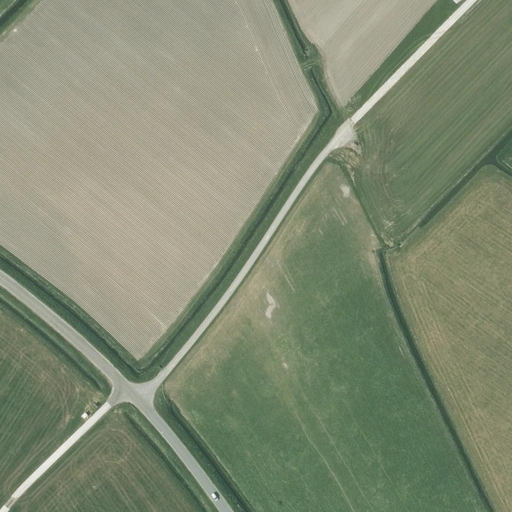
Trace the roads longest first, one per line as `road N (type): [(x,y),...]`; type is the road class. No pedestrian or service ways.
road 1 (unclassified): [(2,511),(122,386)]
road 2 (unclassified): [(226,511),(122,386)]
road 3 (unclassified): [(122,386),(0,279)]
